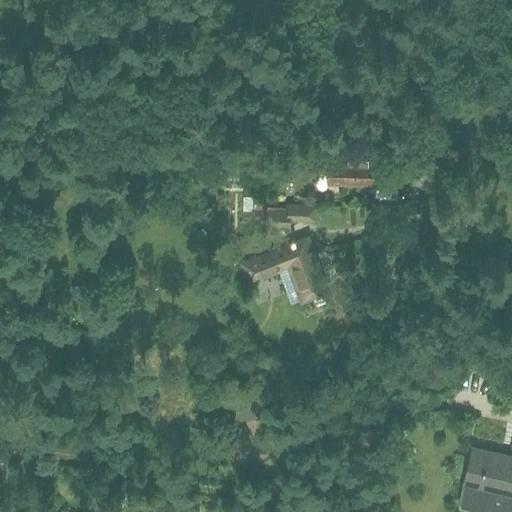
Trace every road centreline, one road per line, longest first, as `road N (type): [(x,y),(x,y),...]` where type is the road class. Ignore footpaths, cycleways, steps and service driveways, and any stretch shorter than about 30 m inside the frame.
road 1 (unclassified): [(333,511),(453,0)]
road 2 (unknown): [(0,439),(319,511)]
